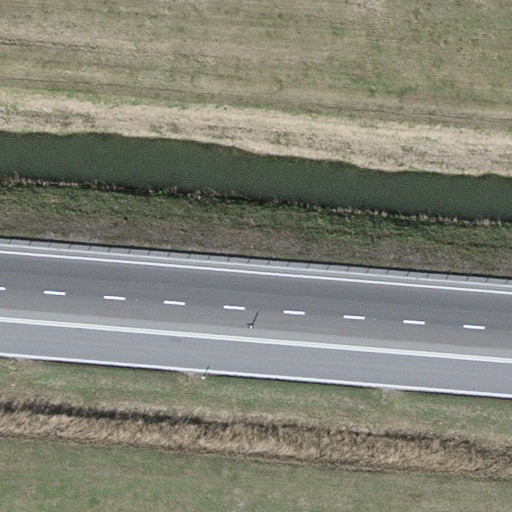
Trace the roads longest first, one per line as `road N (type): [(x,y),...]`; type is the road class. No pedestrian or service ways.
road 1 (primary): [(0,303),(511,345)]
road 2 (track): [(0,59),(511,101)]
